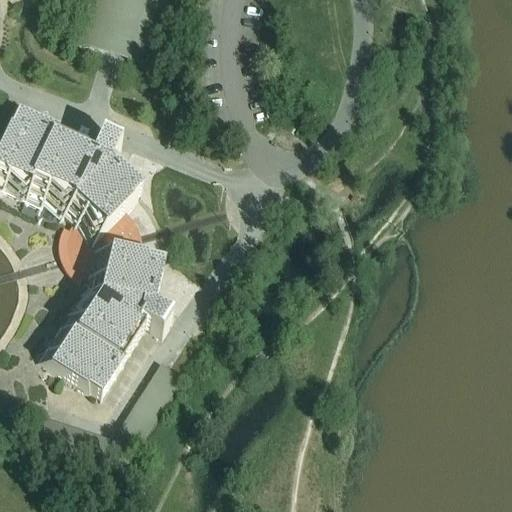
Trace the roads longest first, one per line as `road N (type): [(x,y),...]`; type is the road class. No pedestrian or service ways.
road 1 (residential): [(275,172),(241,251),(92,429),(46,416)]
road 2 (residential): [(263,169),(245,186),(200,176),(0,82)]
road 3 (residential): [(275,172),(291,172),(322,148),(343,108),(357,27),(351,0)]
road 4 (residential): [(263,169),(240,122),(229,59),(236,0)]
